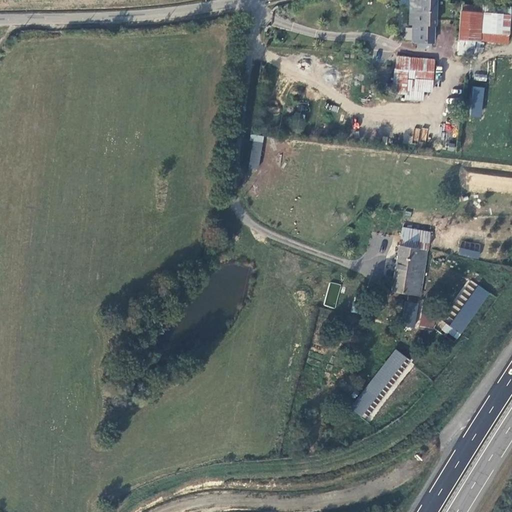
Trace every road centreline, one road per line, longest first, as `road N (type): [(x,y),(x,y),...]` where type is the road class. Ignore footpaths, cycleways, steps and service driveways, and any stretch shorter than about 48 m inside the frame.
road 1 (unclassified): [(258,0),(237,187),(264,227),(351,259)]
road 2 (unclassified): [(0,19),(130,16),(244,0)]
road 3 (trunk): [(511,379),(430,511)]
